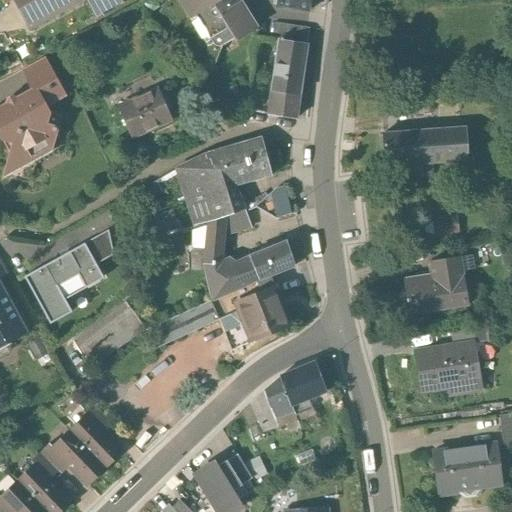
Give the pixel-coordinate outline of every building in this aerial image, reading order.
[(119,0),(12,0),(29,29),(81,0),(91,0),(99,13),(121,2),(119,0)] [(267,24),(251,0),(183,0),(219,55),(267,24)] [(317,0),(279,0),(279,3),(316,9),(317,0)] [(314,37),(280,32),(270,109),(304,114),(314,37)] [(21,70),(31,83),(0,102),(0,121),(10,138),(5,178),(58,146),(65,118),(54,115),(58,100),(74,90),(52,52),(21,70)] [(164,83),(123,101),(138,134),(179,116),(164,83)] [(465,107),(383,112),(386,163),(468,158),(465,107)] [(208,222),(249,205),(241,184),(277,172),(267,132),(209,149),(177,165),(194,223),(208,222)] [(288,186),(274,190),(282,216),(296,212),(288,186)] [(207,262),(227,255),(229,233),(254,225),(249,205),(208,222),(207,262)] [(162,210),(164,230),(181,228),(179,209),(162,210)] [(264,274),(300,262),(291,236),(255,249),(264,274)] [(109,272),(90,239),(29,274),(54,317),(77,304),(63,281),(82,270),(90,283),(109,272)] [(194,268),(207,269),(207,248),(194,248),(194,268)] [(264,274),(255,249),(240,257),(234,253),(227,255),(207,262),(216,297),(264,274)] [(10,271),(0,254),(0,345),(34,326),(4,274),(10,271)] [(431,272),(404,276),(409,314),(471,306),(464,254),(429,259),(431,272)] [(279,278),(237,298),(255,337),(297,317),(279,278)] [(147,325),(126,299),(76,338),(97,365),(147,325)] [(147,332),(156,350),(222,318),(213,300),(147,332)] [(474,341),(414,351),(420,393),(449,389),(450,397),(471,393),(470,384),(481,382),(474,341)] [(320,361),(280,381),(295,409),(334,389),(320,361)] [(304,426),(295,409),(280,381),(263,389),(282,427),(288,424),(292,432),(304,426)] [(77,423),(64,436),(107,473),(129,452),(109,432),(116,424),(93,401),(85,409),(80,405),(69,416),(77,423)] [(511,413),(499,416),(503,445),(511,443),(511,413)] [(64,436),(55,445),(70,467),(92,489),(107,473),(64,436)] [(57,479),(70,467),(55,445),(50,440),(34,457),(37,460),(57,479)] [(494,445),(475,447),(475,449),(450,452),(450,450),(431,453),(436,492),(455,490),(455,489),(480,486),(499,484),(494,445)] [(224,460),(241,486),(256,477),(240,451),(224,460)] [(224,460),(221,455),(193,472),(213,504),(218,511),(236,511),(251,503),(241,486),(224,460)] [(37,460),(16,482),(44,511),(60,511),(75,497),(57,479),(37,460)] [(44,511),(16,482),(4,494),(12,511),(44,511)] [(0,511),(12,511),(4,494),(0,490),(0,489),(0,511)]
